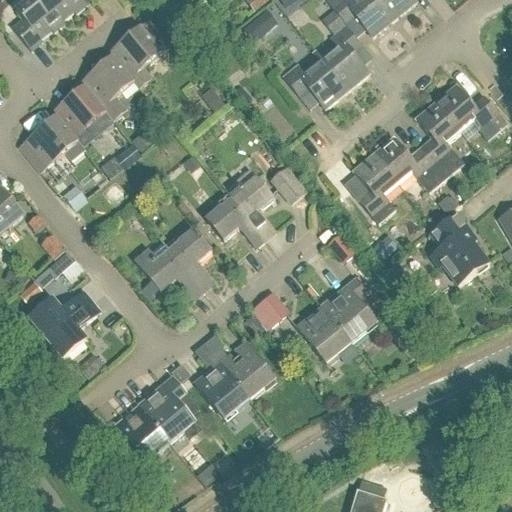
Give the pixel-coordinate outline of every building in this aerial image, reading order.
[(88,10),(79,0),(32,0),(34,1),(33,2),(60,34),(88,10)] [(256,17),(272,4),(267,0),(255,0),(247,7),(256,17)] [(280,0),(278,2),(277,6),(283,13),(291,6),(286,0),(280,0)] [(373,43),(395,26),(373,0),(364,0),(362,3),(359,0),(352,0),(350,2),(347,0),(332,0),(325,6),(333,16),(345,31),(356,22),(373,43)] [(410,0),(373,0),(395,26),(417,8),(410,0)] [(32,57),(60,34),(33,2),(16,16),(23,25),(13,34),(32,57)] [(339,55),(323,68),(348,98),(370,80),(352,59),(362,51),(346,31),(333,16),(322,25),(335,41),(331,44),(339,55)] [(209,21),(192,34),(207,54),(224,40),(209,21)] [(110,58),(113,62),(135,88),(140,94),(153,83),(145,73),(162,58),(163,59),(172,51),(150,25),(110,58)] [(255,49),(266,40),(256,28),(245,37),(255,49)] [(227,86),(243,75),(227,51),(210,61),(227,86)] [(82,88),(85,92),(114,127),(128,117),(117,103),(135,88),(113,62),(82,88)] [(326,116),(348,98),(323,68),(307,81),(299,70),(283,83),(299,102),(309,94),(326,116)] [(66,108),(54,118),(57,122),(83,153),(114,127),(85,92),(66,108)] [(437,109),(461,138),(475,127),(481,134),(489,128),(498,139),(508,130),(484,102),(473,111),(457,92),(437,109)] [(217,99),(208,107),(216,117),(225,109),(217,99)] [(447,150),(461,138),(437,109),(416,125),(432,145),(421,154),(447,185),(465,171),(447,150)] [(83,153),(57,122),(25,148),(47,174),(66,158),(73,167),(86,157),(83,153)] [(97,145),(103,158),(114,152),(108,140),(97,145)] [(143,140),(133,149),(141,158),(151,150),(143,140)] [(447,185),(421,154),(410,163),(394,144),(374,161),(399,191),(412,179),(430,200),(447,185)] [(132,150),(119,161),(127,169),(140,159),(132,150)] [(109,181),(122,170),(114,160),(101,171),(109,181)] [(385,202),(399,191),(374,161),(354,178),(357,181),(346,191),(379,231),(396,216),(385,202)] [(194,163),(185,170),(192,179),(201,171),(194,163)] [(227,199),(266,246),(277,237),(260,217),(275,205),(251,175),(240,184),(246,192),(241,196),(237,191),(227,199)] [(291,210),(305,199),(286,176),(273,187),(291,210)] [(73,212),(85,202),(76,191),(63,201),(73,212)] [(0,242),(24,223),(0,194),(0,242)] [(256,255),(266,246),(227,199),(231,205),(206,226),(224,247),(239,235),(256,255)] [(449,221),(459,213),(449,201),(439,209),(449,221)] [(511,217),(500,225),(511,245),(511,217)] [(459,292),(489,269),(474,248),(477,246),(458,220),(431,240),(442,255),(431,262),(440,274),(443,271),(459,292)] [(38,221),(30,228),(37,237),(45,230),(38,221)] [(163,249),(203,298),(214,290),(197,270),(212,257),(194,236),(170,256),(164,249),(163,249)] [(328,249),(344,269),(356,260),(340,239),(328,249)] [(388,240),(372,254),(383,266),(398,252),(388,240)] [(193,307),(203,298),(163,249),(152,259),(150,256),(135,268),(144,278),(161,300),(176,287),(193,307)] [(416,257),(407,264),(422,284),(431,277),(416,257)] [(407,277),(398,266),(389,273),(398,284),(407,277)] [(55,270),(34,287),(41,296),(62,279),(55,270)] [(25,295),(31,281),(15,273),(8,287),(25,295)] [(369,300),(357,284),(321,312),(353,351),(378,330),(359,307),(369,300)] [(44,299),(41,296),(34,287),(19,300),(30,311),(44,299)] [(152,312),(157,308),(153,303),(159,298),(152,289),(141,299),(152,312)] [(40,352),(93,307),(85,297),(63,316),(54,306),(31,326),(47,345),(39,352),(40,352)] [(271,302),(252,317),(269,337),(287,322),(271,302)] [(93,307),(40,352),(56,372),(88,346),(79,336),(101,317),(93,307)] [(327,371),(353,351),(321,312),(313,319),(322,329),(315,335),(306,325),(296,333),(327,371)] [(256,344),(266,337),(255,322),(245,329),(256,344)] [(229,362),(220,369),(251,407),(277,387),(246,348),(236,356),(244,367),(237,373),(229,362)] [(88,384),(104,372),(94,360),(79,373),(88,384)] [(251,407),(220,369),(195,389),(226,427),(251,407)] [(183,371),(171,380),(174,383),(180,390),(191,381),(183,371)] [(174,383),(140,412),(171,449),(185,438),(191,446),(202,436),(196,428),(191,423),(201,416),(180,390),(174,383)] [(140,405),(148,398),(138,386),(129,393),(140,405)] [(171,449),(140,412),(115,433),(146,470),(171,449)] [(95,425),(86,431),(92,442),(102,436),(95,425)] [(385,511),(388,506),(358,497),(353,511),(385,511)]
